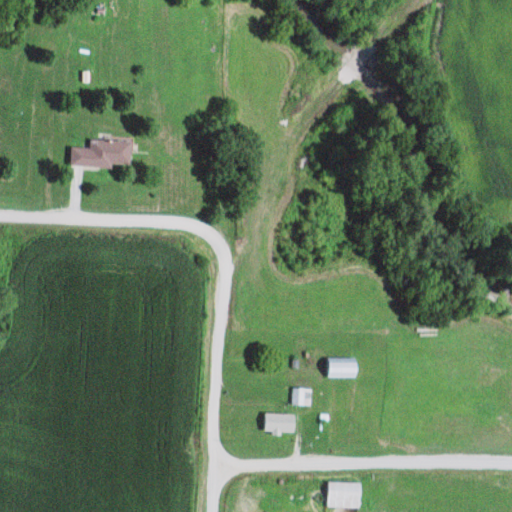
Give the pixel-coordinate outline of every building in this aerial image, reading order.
[(64,167),(124,169),(125,143),(84,141),(84,149),(65,149),(64,167)] [(322,378),(350,378),(350,359),(322,359),(322,378)] [(307,406),(307,389),(288,389),(288,406),(307,406)] [(288,414),(259,414),(259,433),(288,433),(288,414)] [(340,414),(340,433),(350,433),(350,414),(340,414)] [(354,509),(355,483),(323,482),(323,509),(354,509)]
